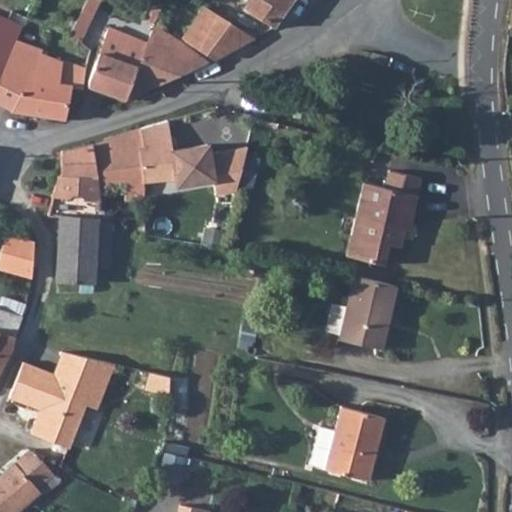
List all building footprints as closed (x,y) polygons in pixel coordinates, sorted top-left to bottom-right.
[(273,0),(247,0),(243,6),(272,26),(286,8),(273,0)] [(178,42),(207,63),(253,36),(205,9),(178,42)] [(0,78),(4,68),(17,40),(21,27),(23,23),(0,14),(0,78)] [(203,68),(191,54),(178,42),(154,21),(152,20),(145,39),(128,33),(107,91),(129,98),(187,78),(203,68)] [(128,33),(119,30),(109,26),(90,78),(91,85),(107,91),(128,33)] [(84,48),(86,42),(74,37),(69,51),(80,55),(81,53),(84,48)] [(0,78),(0,101),(7,106),(12,107),(26,75),(30,70),(40,47),(17,40),(4,68),(0,78)] [(83,87),(86,67),(61,60),(42,54),(45,42),(40,47),(30,70),(26,75),(12,107),(66,118),(71,85),(83,87)] [(61,60),(64,48),(45,42),(42,54),(61,60)] [(169,121),(141,128),(145,179),(154,178),(175,175),(176,175),(173,151),(169,121)] [(102,140),(92,144),(96,185),(113,183),(125,182),(126,199),(147,197),(145,179),(141,128),(121,134),(102,140)] [(50,214),(61,216),(95,218),(96,202),(96,185),(92,144),(62,150),(61,174),(59,176),(50,214)] [(209,146),(173,151),(176,175),(175,175),(177,186),(213,181),(209,151),(209,146)] [(246,146),(209,151),(213,181),(215,194),(236,189),(246,146)] [(356,215),(365,217),(357,258),(384,263),(389,243),(401,245),(408,211),(413,213),(420,176),(388,169),(385,184),(363,180),(356,215)] [(155,196),(154,178),(145,179),(147,197),(155,196)] [(112,203),(113,183),(96,185),(96,202),(112,203)] [(95,252),(95,238),(95,218),(61,216),(60,251),(95,252)] [(112,220),(95,218),(95,238),(112,238),(112,227),(112,220)] [(35,278),(36,241),(7,233),(4,245),(0,258),(0,266),(1,269),(35,278)] [(60,278),(95,279),(95,260),(95,252),(60,251),(60,278)] [(340,337),(385,349),(398,284),(353,274),(340,337)] [(0,379),(12,358),(16,347),(14,345),(22,317),(0,310),(0,379)] [(340,337),(340,339),(385,349),(340,337)] [(117,362),(66,350),(60,371),(27,361),(16,398),(47,407),(52,409),(50,415),(44,419),(40,431),(80,443),(94,397),(105,400),(117,362)] [(387,416),(343,405),(327,468),(370,480),(387,416)] [(52,409),(47,407),(44,419),(50,415),(52,409)] [(33,447),(0,477),(0,509),(2,511),(25,511),(46,495),(40,487),(56,473),(33,447)] [(56,473),(40,487),(46,495),(62,481),(56,473)]
